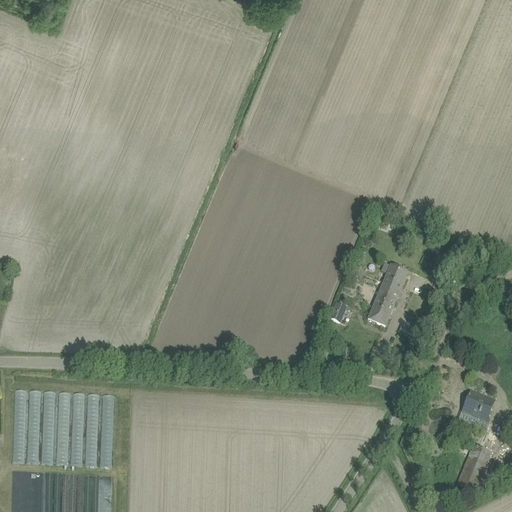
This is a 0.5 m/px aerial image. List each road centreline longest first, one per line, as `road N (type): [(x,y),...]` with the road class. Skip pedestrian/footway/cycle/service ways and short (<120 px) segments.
road 1 (unclassified): [(331,511),(415,375),(0,351)]
road 2 (track): [(415,375),(482,284),(511,269)]
